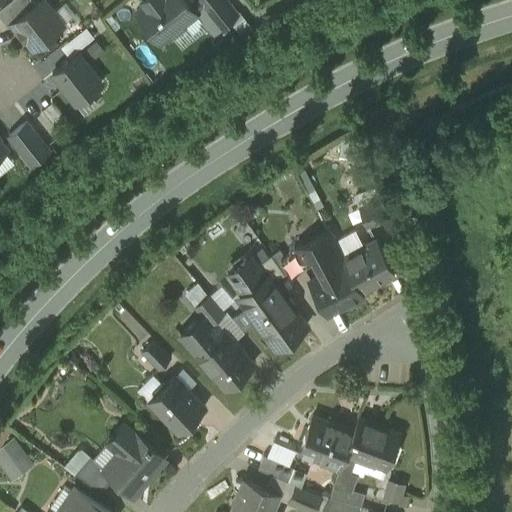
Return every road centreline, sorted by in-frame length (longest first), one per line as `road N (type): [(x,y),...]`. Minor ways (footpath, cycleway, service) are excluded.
road 1 (secondary): [(511,15),(396,57),(225,153),(91,258),(0,358)]
road 2 (residential): [(165,511),(260,413),(357,332),(373,328),(409,336),(438,374),(446,427),(439,511)]
